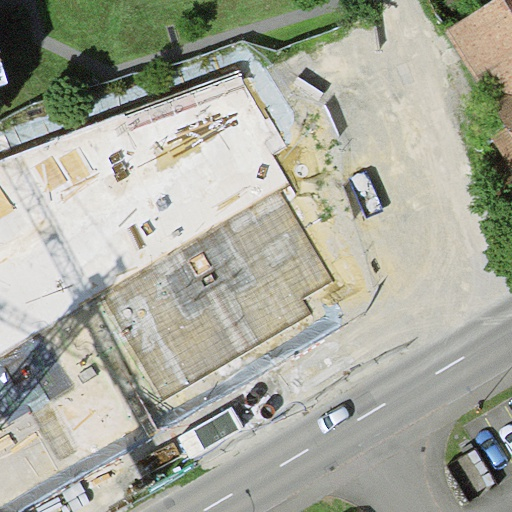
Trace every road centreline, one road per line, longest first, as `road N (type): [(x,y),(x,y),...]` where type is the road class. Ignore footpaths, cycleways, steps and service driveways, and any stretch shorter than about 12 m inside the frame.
road 1 (secondary): [(354,421),(511,329)]
road 2 (secondary): [(201,511),(354,421)]
